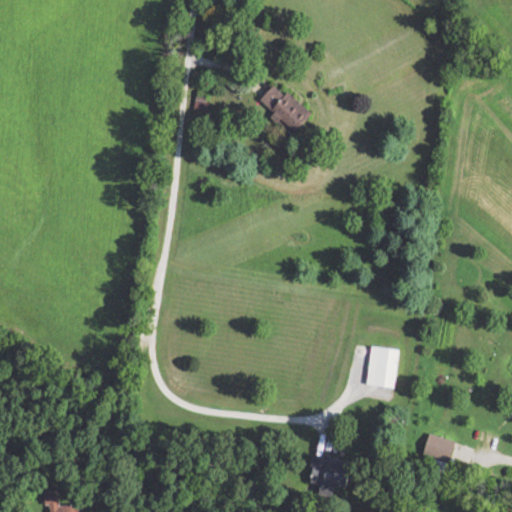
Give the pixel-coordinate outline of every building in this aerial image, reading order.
[(259,103),(296,136),(315,115),(279,82),(259,103)] [(194,111),(206,111),(207,96),(195,96),(194,111)] [(399,348),(371,346),(368,386),(396,388),(399,348)] [(422,454),(452,462),(457,440),(427,433),(422,454)] [(315,486),(347,484),(345,462),(313,465),(315,486)]
